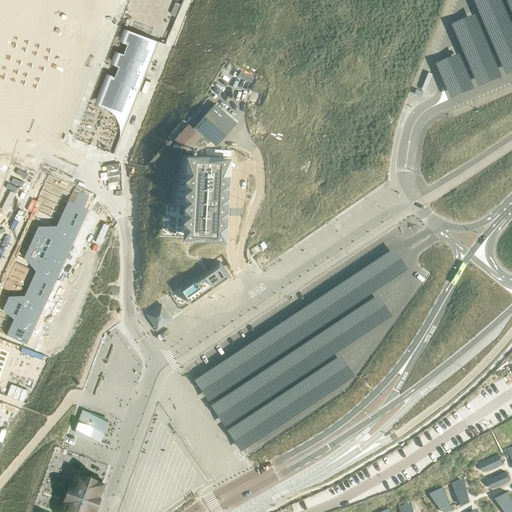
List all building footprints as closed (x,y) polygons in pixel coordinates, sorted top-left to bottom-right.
[(131,0),(121,27),(153,39),(168,45),(185,0),(131,0)] [(109,75),(100,98),(103,99),(105,103),(109,107),(122,112),(122,113),(127,115),(129,116),(130,116),(146,76),(144,75),(145,73),(146,73),(154,54),(153,53),(157,43),(158,43),(158,42),(158,43),(127,30),(122,42),(128,44),(124,55),(118,53),(113,64),(119,67),(115,77),(109,75)] [(255,78),(253,90),(262,92),(265,80),(255,78)] [(176,138),(189,150),(192,147),(196,150),(206,146),(210,141),(207,139),(210,136),(217,143),(237,122),(217,103),(193,128),(189,124),(176,138)] [(190,157),(187,235),(225,237),(229,158),(190,157)] [(102,181),(120,181),(119,164),(101,164),(102,181)] [(66,191),(0,334),(45,356),(111,210),(66,191)] [(250,249),(254,254),(260,250),(257,245),(250,249)] [(159,259),(178,261),(180,249),(161,247),(159,259)] [(222,261),(183,288),(193,302),(232,276),(222,261)] [(148,271),(147,295),(159,296),(160,272),(148,271)] [(148,314),(157,327),(171,318),(161,305),(148,314)] [(205,325),(225,316),(223,312),(203,321),(205,325)] [(0,334),(0,393),(26,404),(45,356),(0,334)] [(121,355),(115,380),(119,381),(126,356),(121,355)] [(186,390),(194,384),(189,376),(181,381),(186,390)] [(75,432),(99,441),(106,421),(83,412),(78,426),(75,432)] [(170,414),(161,420),(188,462),(197,456),(170,414)] [(499,453),(483,460),(487,469),(503,463),(499,453)] [(506,470),(490,477),(494,486),(510,479),(506,470)] [(74,478),(62,511),(91,511),(100,488),(74,478)] [(459,478),(451,481),(461,504),(469,500),(459,478)] [(443,487),(435,491),(444,511),(448,511),(453,510),(443,487)] [(511,511),(511,499),(508,491),(500,495),(507,511),(511,511)] [(411,511),(407,502),(398,506),(401,511),(411,511)]
